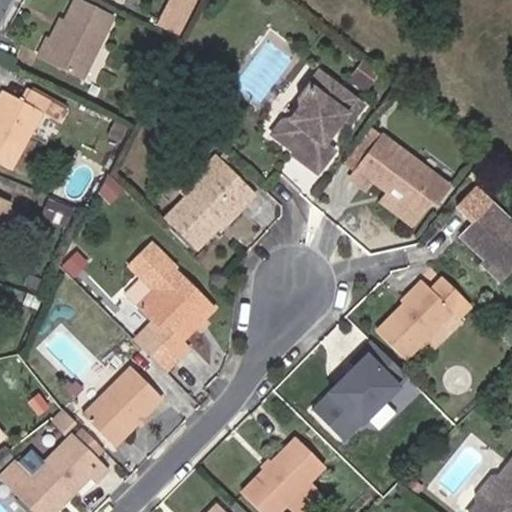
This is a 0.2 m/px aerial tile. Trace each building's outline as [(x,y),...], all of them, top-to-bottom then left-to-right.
[(50,42),(44,39),(41,37),(32,56),(77,80),(108,19),(71,0),(69,0),(59,22),(50,42)] [(167,32),(183,0),(166,0),(154,25),(167,32)] [(54,19),(44,39),(50,42),(59,22),(54,19)] [(377,73),(359,60),(343,82),(360,95),(377,73)] [(320,145),(326,137),(325,128),(331,122),(337,126),(342,119),(345,123),(361,107),(323,72),(299,98),(298,106),(289,115),(281,117),(270,129),(290,149),(288,152),(310,173),(328,152),(320,145)] [(0,167),(2,169),(34,110),(55,122),(61,111),(25,91),(20,102),(1,92),(0,93),(0,167)] [(325,128),(326,137),(337,126),(331,122),(325,128)] [(389,205),(408,220),(422,203),(427,207),(441,190),(375,137),(345,178),(358,189),(366,179),(384,193),(389,188),(397,194),(389,205)] [(174,191),(180,198),(215,161),(210,155),(174,191)] [(215,161),(180,198),(160,217),(192,248),(246,193),(215,161)] [(404,226),(408,220),(389,205),(397,194),(389,188),(384,193),(375,203),(404,226)] [(480,254),(502,274),(511,262),(511,228),(483,201),(452,236),(476,258),(480,254)] [(495,281),(502,274),(480,254),(476,258),(473,261),(495,281)] [(171,272),(133,310),(147,325),(139,331),(169,362),(184,348),(178,341),(208,309),(171,272)] [(22,279),(19,288),(31,292),(34,283),(22,279)] [(398,359),(446,309),(456,318),(465,307),(437,280),(428,290),(420,283),(371,333),(398,359)] [(30,312),(35,300),(22,296),(18,308),(30,312)] [(337,441),(390,386),(355,349),(345,362),(350,367),(306,410),(337,441)] [(110,447),(156,399),(125,371),(81,418),(110,447)] [(364,416),(377,427),(392,411),(379,400),(364,416)] [(56,414),(46,425),(52,430),(61,420),(56,414)] [(0,479),(11,490),(15,487),(32,504),(28,508),(32,511),(52,511),(59,505),(56,502),(61,498),(66,497),(87,477),(93,483),(105,471),(68,433),(27,474),(13,460),(0,473),(0,479)] [(255,511),(276,511),(320,469),(292,439),(236,493),(255,511)] [(511,511),(511,460),(497,478),(498,486),(482,504),(474,505),(467,511),(511,511)]
